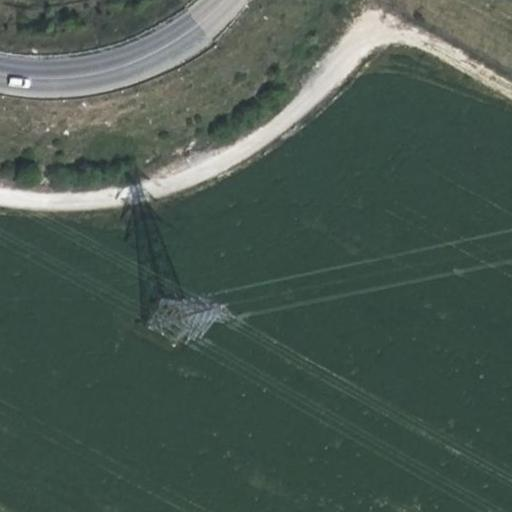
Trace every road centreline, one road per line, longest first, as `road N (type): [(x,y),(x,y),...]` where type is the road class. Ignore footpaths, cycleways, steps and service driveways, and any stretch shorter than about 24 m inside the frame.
road 1 (tertiary): [(0,73),(74,80),(123,69),(173,47),(233,0)]
road 2 (track): [(377,9),(511,83)]
